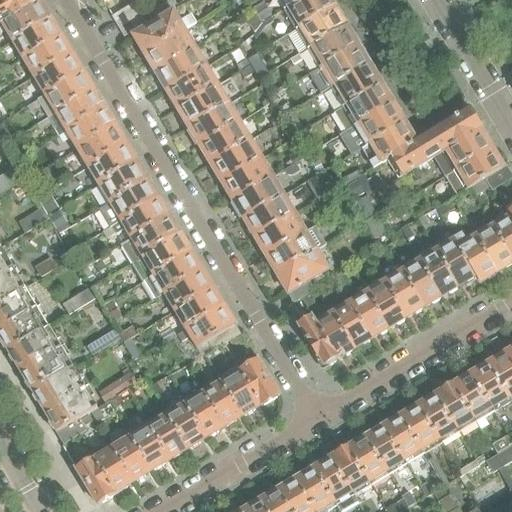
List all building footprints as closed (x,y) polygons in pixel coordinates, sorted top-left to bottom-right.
[(20,12),(24,10),(27,11),(40,3),(38,0),(1,0),(0,1),(0,27),(19,16),(20,12)] [(180,4),(177,0),(171,0),(166,4),(170,11),(180,4)] [(295,32),(334,9),(333,7),(335,4),(332,0),(303,0),(295,5),(283,12),(295,32)] [(37,28),(51,20),(50,19),(51,16),(47,10),(44,9),(40,3),(27,11),(24,10),(20,12),(19,16),(0,27),(0,36),(6,32),(13,43),(29,33),(30,30),(34,27),(37,28)] [(263,3),(253,9),(262,23),(272,17),(263,3)] [(134,6),(113,19),(125,38),(146,25),(134,6)] [(161,6),(151,13),(155,20),(166,13),(161,6)] [(307,51),(345,28),(344,27),(346,23),(342,16),(338,16),(334,9),(295,32),(307,51)] [(145,56),(181,34),(196,25),(191,16),(180,23),(180,22),(176,24),(170,15),(133,37),(145,56)] [(256,16),(245,22),(255,35),(260,27),(263,25),(259,21),(256,16)] [(257,41),(265,29),(273,23),(271,19),(267,22),(263,25),(260,27),(255,35),(254,37),(257,41)] [(48,46),(61,37),(61,34),(58,28),(55,27),(51,20),(37,28),(34,27),(30,30),(29,33),(13,43),(23,61),(39,51),(40,48),(45,45),(48,46)] [(319,71),(357,48),(356,46),(358,43),(354,35),(350,35),(345,28),(307,51),(319,71)] [(156,75),(193,52),(197,50),(191,40),(187,42),(181,34),(145,56),(156,75)] [(59,64),(72,55),(72,52),(69,46),(65,45),(61,37),(48,46),(45,45),(40,48),(39,51),(23,61),(34,79),(50,69),(51,65),(56,63),(59,64)] [(279,49),(290,42),(287,37),(276,44),(279,49)] [(322,96),(331,90),(369,67),(368,66),(370,62),(365,55),(361,55),(357,48),(319,71),(310,76),(322,96)] [(167,93),(204,71),(208,68),(202,59),(198,61),(193,52),(156,75),(167,93)] [(68,82),(83,73),(83,70),(79,64),(76,62),(72,55),(59,64),(56,63),(51,65),(50,69),(34,79),(45,97),(61,87),(62,85),(63,83),(66,81),(68,82)] [(302,61),(299,56),(290,61),(294,67),(302,61)] [(342,110),(380,87),(376,79),(378,76),(374,69),(370,69),(369,67),(331,90),(342,110)] [(250,68),(240,75),(243,80),(254,73),(250,68)] [(178,112),(219,87),(217,83),(213,77),(209,79),(204,71),(167,93),(178,112)] [(80,101),(94,92),(93,91),(94,88),(90,82),(87,81),(83,73),(68,82),(66,81),(63,83),(62,85),(61,87),(45,97),(38,101),(38,102),(27,108),(30,114),(41,107),(49,119),(56,116),(56,115),(71,106),(71,102),(76,99),(80,101)] [(189,129),(225,107),(230,104),(219,87),(178,112),(189,129)] [(354,129),(392,106),(388,99),(390,95),(385,88),(381,88),(380,87),(342,110),(334,114),(346,134),(354,129)] [(90,118),(104,109),(105,106),(101,100),(98,98),(94,92),(80,101),(76,99),(71,102),(71,106),(56,115),(66,133),(81,123),(82,120),(87,117),(90,118)] [(264,109),(273,103),(271,100),(262,105),(264,109)] [(348,159),(365,149),(404,126),(399,118),(401,114),(397,107),(393,107),(392,106),(354,129),(360,141),(351,146),(353,149),(341,156),(344,161),(348,159)] [(200,148),(237,125),(236,125),(240,122),(235,113),(230,115),(225,107),(189,129),(200,148)] [(101,135),(115,127),(115,124),(112,118),(109,117),(104,109),(90,118),(87,117),(82,120),(81,123),(66,133),(67,133),(60,137),(65,144),(71,140),(77,151),(92,141),(92,138),(97,134),(101,135)] [(433,159),(479,132),(483,130),(471,110),(415,144),(388,160),(396,173),(388,177),(392,184),(400,179),(413,171),(426,164),(433,159)] [(40,131),(51,125),(51,124),(49,120),(38,126),(40,131)] [(10,134),(4,125),(0,127),(0,138),(1,140),(10,134)] [(211,166),(252,142),(246,132),(242,135),(237,125),(200,148),(211,166)] [(388,160),(415,144),(411,137),(413,134),(409,127),(404,127),(404,126),(365,149),(376,166),(388,159),(388,160)] [(111,153),(126,145),(126,142),(123,136),(119,135),(115,127),(101,135),(97,134),(92,138),(92,141),(77,151),(87,168),(103,159),(103,155),(108,153),(111,153)] [(262,143),(272,137),(268,131),(259,137),(262,143)] [(444,179),(491,151),(490,149),(492,146),(488,139),(483,139),(479,132),(433,159),(444,179)] [(280,157),(297,145),(294,141),(276,152),(280,157)] [(222,185),(263,160),(252,142),(211,166),(222,185)] [(122,171),(137,163),(137,160),(133,154),(130,153),(126,145),(111,153),(108,153),(103,155),(103,159),(87,168),(98,187),(113,178),(114,173),(119,170),(122,171)] [(306,157),(319,149),(317,146),(314,145),(303,152),(306,157)] [(484,181),(506,169),(499,158),(495,158),(491,151),(444,179),(436,184),(439,189),(448,184),(445,179),(453,174),(465,193),(471,189),(484,181)] [(233,203),(274,179),(263,160),(222,185),(233,203)] [(134,189),(148,181),(148,178),(144,172),(141,171),(137,163),(122,171),(119,170),(114,173),(113,178),(98,187),(109,204),(125,195),(125,192),(130,189),(134,189)] [(417,177),(430,170),(426,164),(413,171),(417,177)] [(300,173),(295,165),(284,172),(287,177),(291,178),(300,173)] [(502,187),(511,180),(511,178),(506,169),(484,181),(490,190),(492,193),(493,193),(502,187)] [(331,195),(356,180),(360,178),(357,173),(328,190),(331,195)] [(375,194),(364,176),(357,181),(368,198),(375,194)] [(244,222),(285,197),(274,179),(233,203),(244,222)] [(144,208),(158,199),(159,196),(155,190),(152,189),(148,181),(134,189),(130,189),(125,192),(125,195),(109,204),(120,222),(135,213),(136,210),(141,207),(144,208)] [(484,181),(471,189),(476,198),(490,190),(484,181)] [(364,195),(357,183),(346,189),(353,201),(364,195)] [(255,239),(296,214),(285,197),(244,222),(255,239)] [(376,215),(367,200),(365,198),(355,204),(366,221),(376,215)] [(155,226),(169,217),(170,214),(166,208),(163,207),(158,199),(144,208),(141,207),(136,210),(135,213),(120,222),(121,224),(103,234),(107,241),(116,235),(117,236),(125,231),(130,240),(146,231),(147,228),(152,224),(155,226)] [(448,204),(436,210),(441,219),(453,212),(448,204)] [(87,226),(105,215),(102,210),(84,221),(87,226)] [(25,235),(47,222),(40,211),(18,224),(25,235)] [(67,225),(60,212),(49,218),(56,232),(67,225)] [(266,258),(307,233),(296,214),(255,239),(266,258)] [(387,234),(378,220),(376,216),(364,223),(375,241),(387,234)] [(166,244),(180,235),(180,232),(177,226),(174,225),(169,217),(155,226),(152,224),(147,228),(146,231),(130,240),(141,259),(157,249),(157,246),(163,243),(166,244)] [(428,225),(424,217),(418,221),(423,228),(428,225)] [(511,219),(511,218),(510,218),(494,228),(500,237),(498,241),(502,248),(506,248),(511,259),(511,219)] [(230,219),(223,224),(227,231),(235,227),(230,219)] [(412,239),(405,228),(401,230),(407,242),(412,239)] [(511,259),(506,248),(502,248),(498,241),(500,237),(494,228),(476,238),(482,248),(480,251),(485,258),(488,258),(497,274),(504,270),(507,271),(511,267),(511,259)] [(277,277),(318,251),(307,233),(266,258),(277,277)] [(497,274),(488,258),(485,258),(480,251),(482,248),(476,238),(468,243),(463,234),(453,240),(461,253),(459,257),(464,265),(467,264),(477,280),(480,285),(487,281),(490,281),(496,278),(496,275),(497,274)] [(177,262),(191,253),(191,250),(188,244),(185,243),(180,235),(166,244),(163,243),(157,246),(157,249),(141,259),(152,277),(168,267),(168,264),(173,261),(177,262)] [(464,265),(459,257),(461,253),(453,240),(437,250),(444,263),(443,266),(447,274),(451,274),(459,288),(466,284),(468,285),(477,280),(467,264),(464,265)] [(0,305),(26,290),(3,250),(0,251),(0,305)] [(447,274),(443,266),(444,263),(437,250),(418,260),(427,274),(425,277),(430,285),(434,285),(442,298),(449,294),(451,295),(457,291),(458,289),(459,288),(451,274),(447,274)] [(309,282),(329,270),(318,251),(277,277),(294,305),(302,300),(309,295),(315,292),(314,289),(309,282)] [(187,280),(202,272),(202,268),(198,262),(195,261),(191,253),(177,262),(173,261),(168,264),(168,267),(152,277),(163,295),(179,285),(179,283),(184,279),(187,280)] [(57,270),(51,259),(35,269),(42,279),(57,270)] [(430,285),(425,277),(427,274),(418,260),(401,270),(424,309),(431,305),(434,305),(440,302),(440,299),(442,298),(434,285),(430,285)] [(88,270),(82,273),(87,281),(93,278),(88,270)] [(424,309),(401,270),(383,281),(392,295),(391,299),(395,305),(399,307),(406,319),(414,315),(416,316),(422,312),(423,310),(424,309)] [(198,298),(213,289),(213,286),(209,280),(206,279),(202,272),(187,280),(184,279),(179,283),(179,285),(163,295),(174,313),(190,303),(190,300),(195,297),(198,298)] [(351,289),(343,275),(335,280),(343,294),(351,289)] [(399,307),(395,305),(391,299),(392,295),(383,281),(366,291),(375,305),(374,309),(379,316),(381,317),(389,330),(396,326),(399,326),(405,323),(405,320),(406,319),(399,307)] [(332,297),(325,286),(318,290),(325,301),(332,297)] [(209,316),(223,308),(224,304),(220,298),(217,297),(213,289),(198,298),(195,297),(190,300),(190,303),(174,313),(184,331),(201,321),(201,318),(206,315),(209,316)] [(50,330),(26,290),(0,305),(0,337),(3,342),(2,346),(5,351),(9,352),(10,354),(50,330)] [(70,317),(94,302),(87,291),(63,306),(70,317)] [(379,316),(374,309),(375,305),(366,291),(349,301),(358,315),(357,319),(361,326),(365,327),(372,340),(379,336),(381,337),(387,333),(388,331),(389,330),(381,317),(379,316)] [(315,304),(309,295),(302,300),(308,309),(315,304)] [(365,327),(361,326),(357,319),(358,315),(349,301),(332,311),(340,325),(340,329),(344,336),(347,338),(355,351),(361,347),(364,347),(370,344),(371,341),(372,340),(365,327)] [(229,343),(240,336),(234,326),(235,322),(231,316),(228,315),(223,308),(209,316),(206,315),(201,318),(201,321),(184,331),(186,332),(177,337),(181,343),(189,338),(195,349),(202,360),(213,352),(224,346),(228,343),(229,343)] [(344,336),(340,329),(340,325),(332,311),(314,322),(338,361),(344,357),(347,358),(353,354),(353,351),(355,351),(347,338),(344,336)] [(338,361),(314,322),(312,319),(298,327),(324,369),(327,367),(330,368),(336,364),(337,361),(338,361)] [(74,370),(63,352),(50,330),(10,354),(10,355),(9,359),(13,364),(17,365),(27,382),(26,386),(29,391),(33,392),(34,394),(74,370)] [(93,358),(120,341),(114,331),(87,348),(93,358)] [(240,336),(229,343),(233,350),(246,342),(244,337),(240,336)] [(142,358),(132,341),(124,345),(135,363),(142,358)] [(511,362),(507,354),(505,356),(503,355),(497,358),(496,361),(489,366),(495,376),(494,378),(499,387),(501,386),(511,403),(511,362)] [(280,398),(270,381),(256,358),(238,368),(248,385),(251,386),(255,392),(254,395),(260,407),(261,409),(280,398)] [(511,403),(501,386),(499,387),(494,378),(495,376),(489,366),(488,366),(485,366),(479,369),(479,372),(472,376),(477,385),(476,388),(482,398),(484,396),(494,413),(503,427),(507,425),(502,417),(504,416),(501,410),(511,403)] [(254,395),(255,392),(251,386),(248,385),(238,368),(219,379),(229,396),(233,397),(237,403),(235,406),(243,418),(244,417),(248,417),(253,414),(255,411),(260,407),(254,395)] [(97,410),(74,370),(34,394),(35,395),(33,399),(37,404),(41,405),(51,422),(50,426),(53,431),(57,432),(58,434),(78,422),(80,420),(90,414),(97,410)] [(105,405),(139,384),(132,372),(98,394),(105,405)] [(494,413),(484,396),(482,398),(476,388),(477,385),(472,376),(470,377),(467,376),(462,380),(461,382),(455,386),(454,384),(453,385),(458,395),(457,398),(463,407),(464,406),(476,425),(487,442),(493,438),(489,433),(490,432),(487,429),(486,428),(488,427),(484,420),(494,413)] [(235,406),(237,403),(233,397),(229,396),(219,379),(201,390),(211,407),(215,408),(218,414),(217,418),(225,429),(226,428),(230,428),(235,425),(237,421),(243,418),(235,406)] [(476,425),(464,406),(463,407),(457,398),(458,395),(453,385),(452,386),(449,385),(443,388),(443,391),(441,392),(442,394),(437,397),(442,406),(442,409),(447,419),(449,417),(459,434),(476,425)] [(217,418),(218,414),(215,408),(211,407),(201,390),(184,401),(194,418),(197,418),(200,424),(199,428),(206,440),(207,439),(212,439),(217,436),(219,432),(225,429),(217,418)] [(459,434),(449,417),(447,419),(442,409),(442,406),(437,397),(435,398),(432,397),(427,401),(426,403),(420,407),(425,417),(424,420),(430,429),(432,428),(442,445),(459,434)] [(199,428),(200,424),(197,418),(194,418),(184,401),(165,412),(176,429),(179,430),(182,435),(181,438),(188,451),(189,450),(193,450),(199,447),(201,443),(206,440),(199,428)] [(442,445),(432,428),(430,429),(424,420),(425,417),(420,407),(418,408),(415,408),(409,411),(409,414),(402,418),(407,427),(407,430),(412,440),(414,438),(424,456),(442,445)] [(181,438),(182,435),(179,430),(176,429),(165,412),(147,423),(157,439),(161,440),(165,446),(163,449),(171,461),(175,461),(181,458),(183,454),(188,451),(181,438)] [(424,456),(414,438),(412,440),(407,430),(407,427),(402,418),(400,419),(397,418),(392,422),(391,424),(384,429),(389,438),(388,441),(394,451),(396,449),(406,466),(424,456)] [(86,430),(80,420),(78,422),(58,434),(64,445),(87,431),(86,430)] [(163,449),(165,446),(161,440),(157,439),(147,423),(129,434),(139,451),(142,452),(146,458),(145,461),(152,472),(153,472),(157,472),(162,469),(164,465),(171,461),(163,449)] [(406,466),(396,449),(394,451),(388,441),(389,438),(384,429),(383,430),(380,429),(374,432),(374,435),(367,439),(372,449),(371,452),(377,461),(379,460),(389,477),(406,466)] [(145,461),(146,458),(142,452),(139,451),(129,434),(110,445),(121,462),(124,463),(127,468),(127,471),(134,483),(135,483),(139,483),(144,480),(146,476),(152,472),(145,461)] [(389,477),(379,460),(377,461),(371,452),(372,449),(367,439),(365,440),(362,439),(357,443),(356,446),(350,449),(349,447),(348,448),(353,457),(353,461),(358,470),(360,469),(371,487),(389,477)] [(127,471),(127,468),(124,463),(121,462),(110,445),(91,457),(101,474),(104,474),(108,481),(107,483),(116,496),(126,491),(128,487),(134,483),(127,471)] [(371,487),(360,469),(358,470),(353,461),(353,457),(348,448),(347,449),(344,448),(338,451),(338,454),(336,455),(337,457),(332,460),(337,470),(336,473),(342,482),(344,481),(358,504),(362,511),(368,511),(362,503),(364,502),(360,494),(371,487)] [(493,475),(511,464),(511,448),(486,464),(493,475)] [(107,483),(108,481),(104,474),(101,474),(91,457),(74,467),(98,507),(116,496),(107,483)] [(344,511),(358,504),(344,481),(342,482),(336,473),(337,470),(332,460),(330,461),(327,460),(322,464),(321,466),(314,471),(320,480),(319,483),(325,492),(327,491),(337,508),(339,511),(344,511)] [(440,472),(433,460),(429,462),(436,474),(440,472)] [(462,478),(480,468),(476,463),(459,473),(462,478)] [(330,511),(337,508),(327,491),(325,492),(319,483),(320,480),(314,471),(313,472),(310,471),(304,474),(304,477),(296,481),(302,491),(301,495),(307,504),(309,502),(314,511),(330,511)] [(314,511),(309,502),(307,504),(301,495),(302,491),(296,481),(295,482),(292,481),(287,485),(286,488),(279,492),(284,502),(284,505),(287,511),(314,511)] [(426,485),(420,489),(426,499),(433,496),(426,485)] [(287,511),(284,505),(284,502),(279,492),(278,493),(275,492),(269,495),(269,498),(261,502),(266,511),(287,511)] [(409,494),(402,499),(409,510),(416,505),(409,494)] [(511,511),(511,496),(511,494),(507,497),(511,504),(497,511),(511,511)] [(478,511),(477,511),(474,511),(460,511),(459,510),(457,511),(449,498),(438,505),(442,511),(478,511)] [(266,511),(261,502),(260,503),(257,502),(252,506),(251,509),(245,511),(266,511)]
